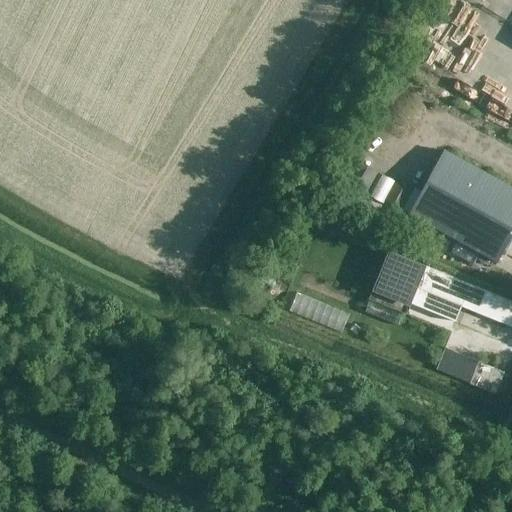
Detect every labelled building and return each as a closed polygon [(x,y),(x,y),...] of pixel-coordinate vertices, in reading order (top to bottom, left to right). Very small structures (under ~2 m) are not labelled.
[(409,214),(497,262),(511,235),(511,188),(443,150),(421,192),(409,214)] [(356,158),(345,177),(368,190),(379,170),(356,158)] [(414,187),(397,178),(385,201),(402,210),(414,187)] [(511,301),(389,251),(369,299),(406,314),(411,304),(455,322),(461,307),(511,327),(511,301)] [(471,384),(495,394),(504,372),(480,362),(471,384)]
